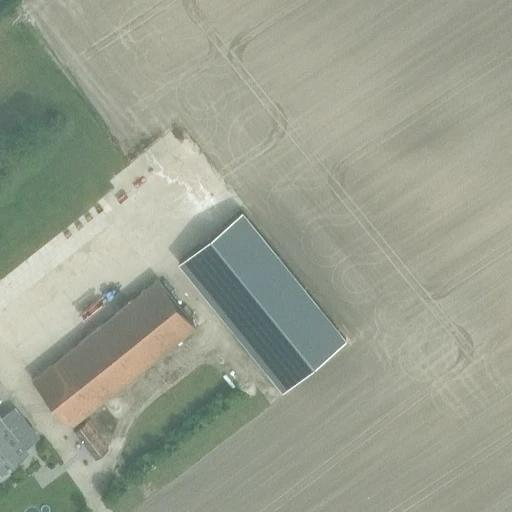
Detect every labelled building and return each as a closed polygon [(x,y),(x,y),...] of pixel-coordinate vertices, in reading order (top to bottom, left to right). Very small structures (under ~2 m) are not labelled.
[(242,211),(179,262),(282,390),(345,338),(242,211)] [(105,231),(111,239),(129,226),(123,218),(105,231)] [(99,231),(78,258),(90,267),(111,240),(99,231)] [(71,427),(194,327),(158,278),(34,379),(71,427)] [(95,458),(122,436),(101,409),(73,431),(95,458)] [(0,471),(1,473),(28,452),(25,449),(32,441),(12,415),(4,422),(0,418),(0,471)]
